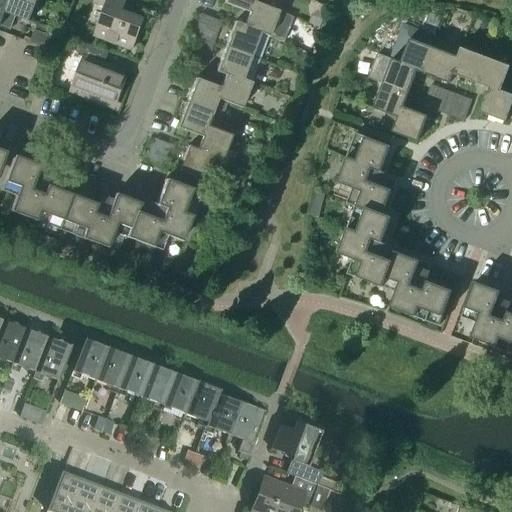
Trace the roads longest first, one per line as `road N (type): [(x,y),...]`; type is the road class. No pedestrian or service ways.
road 1 (residential): [(0,109),(123,160),(191,0)]
road 2 (residential): [(206,492),(0,419)]
road 3 (residential): [(456,235),(440,224),(436,185),(472,161),(511,171)]
